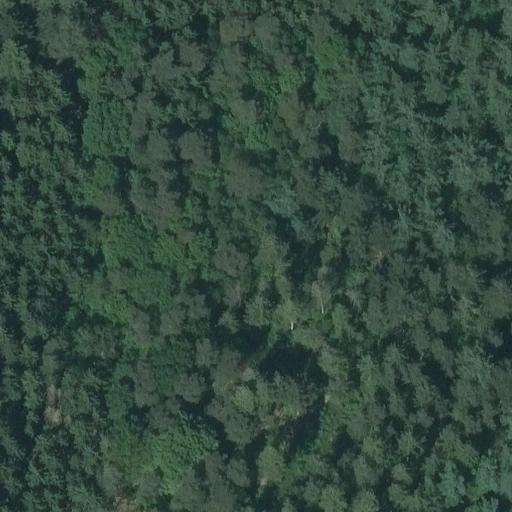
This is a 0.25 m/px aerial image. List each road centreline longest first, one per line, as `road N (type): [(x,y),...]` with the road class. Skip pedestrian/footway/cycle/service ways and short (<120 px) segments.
road 1 (track): [(83,65),(120,511)]
road 2 (track): [(83,65),(217,35),(287,38),(389,58),(511,98)]
road 3 (track): [(248,511),(319,402),(431,318),(511,284)]
